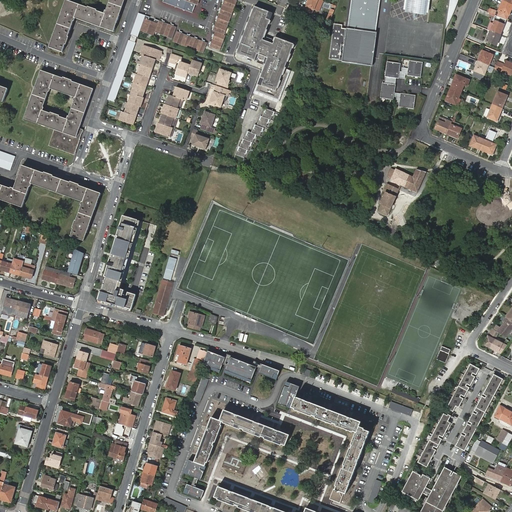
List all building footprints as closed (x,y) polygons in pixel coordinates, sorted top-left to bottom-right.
[(110,0),(106,11),(104,14),(97,11),(97,10),(88,7),(88,8),(66,0),(49,48),(63,52),(65,44),(66,45),(69,37),(68,37),(72,25),(74,21),(75,21),(76,18),(114,32),(125,0),(110,0)] [(196,5),(197,0),(163,0),(163,2),(193,13),(196,5)] [(224,0),(222,5),(234,9),(235,8),(233,7),(235,0),(224,0)] [(309,0),(306,7),(314,10),(314,9),(318,11),(321,3),(318,2),(318,0),(309,0)] [(329,59),(371,65),(380,0),(351,0),(347,29),(342,28),(342,25),(334,24),(329,59)] [(426,0),(411,0),(410,11),(425,13),(426,0)] [(449,0),(445,31),(449,22),(454,11),(458,0),(457,0),(449,0)] [(511,4),(503,1),(500,8),(501,9),(500,12),(498,17),(500,17),(506,20),(507,20),(509,15),(511,8),(511,4)] [(219,14),(229,17),(231,11),(234,11),(234,9),(222,5),(219,14)] [(272,15),(256,9),(239,52),(267,62),(252,102),(266,108),(262,120),(261,119),(258,126),(257,125),(256,128),(255,128),(253,133),(250,132),(249,135),(248,134),(245,143),(243,142),(240,150),(239,150),(237,155),(245,158),(248,150),(250,151),(253,143),(254,143),(257,135),(261,136),(265,127),(267,128),(270,120),(272,120),(275,113),(276,113),(292,72),(285,70),(294,46),(278,40),(275,47),(262,42),(272,15)] [(131,34),(138,37),(140,31),(146,15),(139,13),(131,34)] [(227,24),(229,17),(219,14),(216,22),(228,26),(228,25),(227,24)] [(149,19),(146,15),(140,31),(153,36),(155,32),(156,30),(159,20),(155,19),(154,23),(148,21),(149,19)] [(494,23),(491,31),(500,35),(504,25),(506,20),(500,17),(498,22),(495,21),(494,23)] [(168,24),(159,20),(156,30),(162,33),(162,35),(163,36),(168,24)] [(228,26),(216,22),(213,31),(215,32),(223,34),(225,28),(227,28),(228,26)] [(177,27),(168,24),(163,36),(165,36),(166,34),(173,37),(177,27)] [(181,45),(185,34),(177,31),(174,40),(180,42),(179,44),(181,45)] [(500,35),(491,31),(486,41),(487,42),(485,45),(489,46),(490,43),(496,46),(501,35),(500,35)] [(215,32),(212,39),(221,43),(223,37),(225,38),(226,35),(225,35),(223,34),(215,32)] [(189,46),(192,37),(185,34),(181,45),(183,45),(183,43),(189,46)] [(200,40),(192,37),(189,46),(188,48),(190,48),(191,46),(197,48),(200,40)] [(210,47),(218,50),(220,44),(222,45),(223,43),(221,43),(212,39),(210,47)] [(129,40),(108,99),(115,102),(121,84),(136,43),(129,40)] [(207,43),(200,40),(197,48),(196,50),(198,51),(199,49),(204,51),(207,43)] [(144,46),(141,54),(143,55),(156,60),(159,60),(162,52),(144,46)] [(489,65),(493,55),(482,51),(478,61),(489,65)] [(172,54),(169,62),(175,64),(176,62),(178,62),(179,60),(180,59),(182,60),(182,58),(172,54)] [(141,65),(153,69),(156,60),(143,55),(140,64),(141,65)] [(202,64),(192,61),(191,66),(188,73),(198,77),(202,64)] [(410,61),(408,75),(420,77),(422,63),(410,61)] [(489,65),(478,61),(474,71),(485,75),(487,70),(489,65)] [(511,74),(511,63),(506,61),(504,65),(501,63),(498,70),(501,71),(511,76),(511,74)] [(191,66),(180,62),(176,75),(186,78),(188,73),(191,66)] [(392,82),(395,84),(396,78),(398,78),(399,71),(400,64),(388,62),(385,79),(392,82)] [(138,75),(149,78),(153,69),(141,65),(138,75)] [(218,82),(217,86),(227,89),(230,81),(229,80),(232,73),(220,69),(216,81),(218,82)] [(63,78),(41,71),(24,119),(54,130),(49,146),(74,155),(83,130),(80,129),(82,121),(94,89),(72,81),(72,80),(63,77),(63,78)] [(146,88),(149,78),(138,75),(137,74),(134,84),(146,88)] [(451,88),(461,92),(464,85),(466,79),(456,75),(451,88)] [(393,99),(395,84),(392,82),(385,79),(385,84),(383,84),(381,98),(393,99)] [(132,93),(143,97),(146,88),(134,84),(131,93),(132,93)] [(0,100),(3,102),(8,89),(0,85),(0,199),(23,208),(30,186),(31,187),(32,184),(48,190),(82,201),(81,205),(82,205),(76,221),(75,220),(72,228),(73,228),(71,236),(84,241),(101,193),(79,186),(80,185),(71,181),(70,182),(53,176),(53,175),(45,172),(44,173),(22,165),(15,186),(14,189),(11,187),(11,188),(0,184),(0,100)] [(214,92),(209,104),(221,108),(223,101),(226,101),(229,93),(230,93),(231,91),(217,86),(215,92),(214,92)] [(189,91),(176,87),(173,96),(183,100),(186,101),(189,91)] [(456,105),(461,92),(451,88),(446,101),(456,105)] [(493,105),(502,109),(503,106),(504,105),(505,102),(502,102),(505,95),(498,92),(493,105)] [(132,93),(128,103),(140,107),(141,107),(142,103),(141,103),(143,97),(132,93)] [(415,96),(397,93),(396,104),(400,104),(400,106),(414,108),(415,96)] [(183,100),(173,96),(169,95),(166,104),(179,109),(180,109),(183,100)] [(128,103),(125,112),(137,116),(140,107),(128,103)] [(176,118),(179,109),(166,104),(164,110),(163,109),(161,113),(163,114),(176,118)] [(501,113),(502,109),(493,105),(487,118),(497,122),(499,116),(500,114),(501,113)] [(125,112),(122,111),(119,120),(134,125),(137,116),(125,112)] [(208,126),(206,131),(212,133),(214,128),(212,128),(216,115),(205,111),(201,124),(208,126)] [(177,119),(176,118),(163,114),(159,123),(174,128),(177,119)] [(444,132),(447,134),(448,131),(451,125),(452,122),(450,122),(447,120),(440,117),(439,121),(435,129),(444,132)] [(174,128),(159,123),(157,129),(156,128),(155,132),(171,138),(174,128)] [(448,131),(447,134),(458,138),(461,129),(452,125),(451,125),(448,131)] [(198,131),(193,129),(191,137),(195,138),(192,145),(206,150),(210,139),(197,135),(198,131)] [(481,150),(485,140),(480,138),(477,137),(474,136),(474,137),(473,138),(471,144),(470,146),(474,147),(481,150)] [(496,145),(485,140),(481,150),(488,153),(492,155),(493,153),(496,145)] [(15,156),(0,150),(0,166),(10,171),(15,156)] [(391,169),(387,177),(391,179),(391,181),(400,185),(417,192),(425,172),(417,170),(414,177),(396,169),(391,169)] [(382,204),(379,212),(388,216),(391,208),(396,197),(395,196),(398,189),(389,185),(387,184),(384,191),(386,192),(380,203),(382,204)] [(138,220),(122,215),(103,280),(96,303),(131,313),(137,295),(127,292),(126,296),(123,295),(124,291),(117,289),(119,285),(138,220)] [(46,244),(48,236),(42,235),(40,242),(46,244)] [(75,249),(72,261),(81,264),(84,253),(75,249)] [(169,257),(163,278),(171,281),(177,259),(169,257)] [(12,264),(13,260),(8,259),(7,263),(2,261),(0,268),(0,269),(5,271),(10,273),(11,270),(12,264)] [(11,270),(10,273),(15,274),(20,275),(22,267),(24,263),(24,262),(14,259),(13,260),(12,264),(11,270)] [(72,261),(69,272),(78,275),(81,264),(72,261)] [(24,263),(22,267),(20,275),(26,277),(28,278),(31,279),(32,276),(34,270),(35,267),(31,265),(24,263)] [(60,275),(61,271),(46,266),(45,270),(60,275)] [(58,283),(60,275),(45,270),(42,279),(58,283)] [(69,277),(60,275),(58,283),(73,288),(75,279),(69,277)] [(162,285),(154,313),(163,316),(171,287),(162,285)] [(16,310),(19,301),(8,298),(6,298),(6,300),(3,310),(8,311),(9,308),(16,310)] [(29,304),(19,301),(16,310),(24,312),(23,315),(28,317),(30,307),(31,305),(29,304)] [(52,318),(51,320),(52,321),(56,322),(64,324),(66,318),(66,316),(67,316),(67,313),(60,310),(55,309),(52,318)] [(205,316),(190,312),(189,316),(191,316),(189,323),(202,327),(205,316)] [(216,324),(218,316),(211,314),(210,317),(212,318),(211,323),(216,324)] [(498,332),(506,338),(511,330),(511,321),(507,318),(506,317),(503,321),(505,322),(498,332)] [(56,322),(52,321),(51,324),(55,325),(54,329),(53,333),(58,335),(59,331),(62,332),(62,330),(64,324),(56,322)] [(97,343),(102,344),(103,340),(102,340),(104,334),(100,333),(86,329),(85,333),(83,339),(85,339),(97,343)] [(484,344),(491,348),(495,340),(499,333),(498,332),(495,330),(493,329),(488,336),(484,344)] [(12,339),(21,341),(25,342),(27,334),(19,332),(17,338),(13,337),(12,339)] [(491,348),(498,351),(499,350),(502,351),(507,345),(495,340),(491,348)] [(46,347),(44,354),(54,357),(58,345),(48,342),(44,341),(43,346),(46,347)] [(116,354),(117,352),(119,346),(111,344),(108,351),(116,354)] [(119,346),(117,352),(124,354),(126,346),(119,344),(119,346)] [(147,344),(144,354),(153,357),(156,346),(147,344)] [(181,355),(180,358),(179,362),(178,364),(182,365),(182,363),(186,364),(188,357),(191,349),(188,348),(180,346),(177,354),(181,355)] [(439,353),(436,359),(446,363),(449,354),(451,350),(442,346),(440,351),(439,350),(438,353),(439,353)] [(198,360),(203,361),(207,352),(201,350),(198,360)] [(80,351),(77,359),(86,362),(89,353),(80,351)] [(226,357),(208,351),(203,363),(221,370),(226,357)] [(257,367),(231,357),(227,370),(252,379),(257,367)] [(1,365),(0,368),(0,373),(11,376),(15,362),(3,359),(1,365)] [(89,369),(90,363),(86,362),(77,359),(75,368),(84,370),(85,367),(89,369)] [(149,366),(151,361),(142,359),(140,360),(139,362),(141,363),(139,371),(148,374),(150,366),(149,366)] [(191,371),(199,374),(203,361),(198,360),(195,359),(191,371)] [(122,362),(114,360),(112,367),(120,370),(122,362)] [(40,375),(48,378),(50,372),(50,370),(51,370),(52,366),(43,364),(42,367),(41,371),(37,370),(36,374),(40,375)] [(280,371),(263,364),(260,373),(277,379),(280,371)] [(470,364),(447,408),(453,412),(455,406),(459,408),(464,399),(460,397),(461,395),(465,397),(470,388),(466,386),(467,384),(471,386),(476,377),(472,375),(473,373),(476,375),(480,369),(470,364)] [(25,371),(18,369),(16,378),(23,380),(25,371)] [(181,374),(172,371),(170,380),(169,382),(167,387),(169,388),(176,390),(181,374)] [(189,379),(196,381),(199,374),(191,371),(189,379)] [(107,385),(107,384),(110,375),(104,373),(101,383),(107,385)] [(455,446),(465,451),(503,379),(494,374),(483,394),(486,396),(486,398),(482,396),(474,411),(478,413),(477,414),(473,413),(468,422),(472,424),(471,425),(467,423),(463,433),(466,434),(465,436),(462,434),(455,446)] [(46,384),(48,378),(40,375),(38,383),(37,387),(45,389),(46,386),(46,385),(46,384)] [(132,391),(142,394),(145,383),(135,381),(132,391)] [(71,382),(68,390),(77,393),(80,384),(71,382)] [(113,386),(107,384),(107,385),(106,389),(105,393),(103,400),(102,400),(109,402),(110,399),(111,394),(113,386)] [(391,392),(418,403),(420,398),(418,397),(418,398),(406,393),(407,392),(404,391),(404,392),(393,388),(391,392)] [(77,393),(68,390),(65,398),(74,401),(77,393)] [(138,406),(142,394),(132,391),(129,399),(124,398),(123,401),(138,406)] [(100,409),(102,400),(103,400),(93,397),(90,408),(99,410),(100,409)] [(361,422),(296,397),(292,407),(296,409),(295,410),(312,416),(313,415),(316,417),(316,418),(333,424),(333,423),(337,425),(336,426),(353,432),(354,431),(356,432),(351,444),(353,445),(352,448),(350,448),(344,465),(345,465),(344,469),(342,468),(336,485),(337,486),(336,489),(334,489),(330,499),(340,503),(344,493),(346,493),(370,432),(364,429),(365,428),(360,426),(361,422)] [(176,416),(178,412),(174,411),(177,401),(167,398),(165,404),(162,411),(176,416)] [(106,411),(109,402),(102,400),(100,409),(105,410),(106,411)] [(25,416),(32,418),(36,419),(38,413),(39,411),(33,409),(27,407),(21,406),(19,414),(25,416)] [(509,412),(509,411),(501,406),(495,416),(511,425),(511,424),(511,412),(511,413),(509,412)] [(220,420),(222,421),(224,422),(223,423),(240,429),(241,428),(244,429),(244,431),(261,437),(261,436),(265,437),(264,439),(281,445),(282,444),(286,445),(289,435),(238,415),(224,410),(220,420)] [(64,424),(71,427),(74,414),(62,411),(60,416),(62,417),(60,423),(64,424)] [(445,412),(418,462),(427,467),(436,450),(433,448),(434,447),(437,448),(442,439),(439,437),(440,436),(443,437),(451,423),(448,421),(450,415),(445,412)] [(119,424),(132,427),(135,416),(125,413),(122,413),(119,424)] [(221,425),(222,421),(220,420),(212,417),(208,428),(195,462),(205,466),(207,462),(208,463),(214,446),(213,445),(214,442),(216,442),(222,425),(221,425)] [(157,427),(155,432),(162,434),(168,436),(171,424),(157,420),(155,427),(157,427)] [(130,433),(132,427),(119,424),(117,429),(124,431),(123,436),(129,438),(130,433)] [(20,430),(16,441),(15,443),(27,447),(32,432),(33,428),(21,425),(20,428),(20,430)] [(58,428),(57,433),(53,445),(63,448),(65,448),(66,446),(63,446),(66,436),(67,436),(69,431),(58,428)] [(502,429),(497,440),(498,441),(500,442),(502,438),(504,439),(508,432),(502,429)] [(150,443),(159,445),(162,434),(155,432),(154,431),(150,443)] [(502,443),(508,446),(511,437),(511,434),(508,432),(504,439),(502,438),(500,442),(502,443)] [(113,444),(111,451),(110,451),(109,454),(110,454),(110,455),(114,456),(114,458),(118,459),(117,461),(122,463),(123,459),(125,454),(124,453),(126,448),(127,444),(116,441),(115,445),(113,444)] [(481,442),(476,452),(493,461),(499,451),(481,442)] [(150,450),(148,455),(160,459),(164,447),(159,445),(150,443),(148,450),(150,450)] [(493,461),(476,452),(475,454),(492,463),(493,461)] [(46,464),(59,468),(62,457),(55,455),(52,454),(52,456),(51,460),(49,459),(48,459),(46,464)] [(205,466),(188,459),(183,473),(201,479),(206,466),(205,466)] [(143,472),(155,476),(158,466),(147,463),(146,467),(145,469),(144,469),(143,472)] [(489,467),(486,474),(485,475),(500,481),(506,468),(507,466),(506,466),(507,465),(503,464),(502,466),(498,464),(494,470),(489,467)] [(422,476),(413,471),(402,492),(419,501),(425,491),(431,494),(420,511),(443,511),(462,476),(454,472),(445,467),(432,490),(426,487),(431,478),(423,474),(422,476)] [(506,468),(500,481),(511,486),(511,483),(511,470),(507,468),(506,468)] [(148,484),(152,485),(155,476),(143,472),(142,476),(143,476),(142,478),(141,482),(140,486),(147,488),(148,484)] [(53,489),(55,484),(56,479),(45,476),(43,483),(44,483),(43,487),(53,490),(53,489)] [(375,503),(383,482),(376,480),(368,501),(375,503)] [(4,484),(0,498),(11,502),(15,488),(4,484)] [(205,490),(187,484),(183,493),(201,499),(205,490)] [(486,489),(484,493),(487,495),(495,500),(495,499),(501,490),(489,484),(487,487),(486,489)] [(100,486),(99,490),(97,499),(110,503),(113,490),(100,486)] [(304,511),(286,511),(219,486),(215,497),(218,498),(218,499),(235,506),(236,505),(239,506),(238,507),(250,511),(317,511),(306,508),(304,511)] [(66,507),(70,508),(75,489),(70,488),(68,495),(65,494),(62,506),(66,507)] [(466,493),(462,502),(465,503),(470,495),(466,493)] [(91,509),(94,510),(97,499),(94,498),(77,494),(74,505),(91,509)] [(49,508),(58,511),(60,502),(52,500),(40,496),(37,506),(49,510),(49,508)] [(163,504),(184,511),(185,511),(187,506),(165,498),(163,504)] [(144,500),(141,508),(152,511),(155,511),(158,504),(144,500)] [(410,511),(411,510),(392,500),(388,507),(397,511),(410,511)] [(487,511),(489,511),(488,510),(491,507),(483,500),(471,511),(487,511)] [(138,511),(141,503),(133,501),(129,511),(138,511)]
